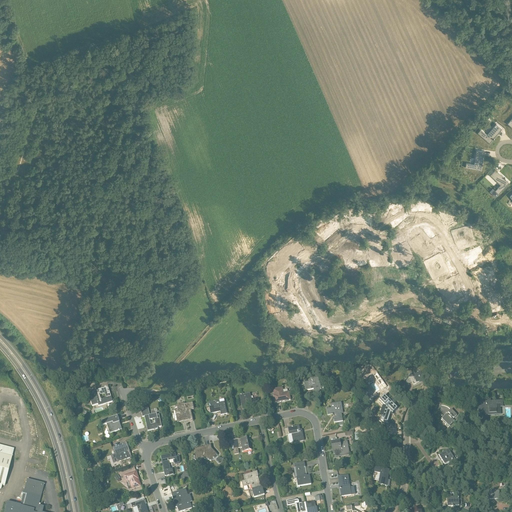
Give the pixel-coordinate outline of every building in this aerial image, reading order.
[(493,139),(494,140),(494,139),(494,138),(497,134),(501,129),(502,129),(496,124),(493,128),(493,129),(488,135),(487,135),(481,129),(478,133),(490,143),(493,139)] [(474,164),(466,163),(465,168),(481,170),(482,165),(483,165),(483,164),(482,164),(483,158),(484,152),(477,150),(476,156),(474,164)] [(501,184),(501,185),(495,191),(498,194),(509,183),(505,179),(506,178),(505,178),(504,178),(501,174),(496,170),(495,170),(490,175),(494,179),(495,178),(501,184)] [(425,204),(412,205),(413,212),(430,211),(430,197),(425,197),(425,204)] [(407,214),(398,203),(394,207),(397,213),(396,214),(396,213),(389,219),(394,226),(402,221),(400,218),(401,217),(402,218),(407,214)] [(446,208),(439,211),(447,227),(461,220),(458,216),(452,219),(446,208)] [(359,213),(351,212),(351,223),(371,223),(371,217),(358,217),(359,213)] [(340,227),(333,219),(328,224),(330,226),(320,234),(324,239),(340,227)] [(468,228),(455,231),(457,238),(458,237),(458,239),(455,240),(458,249),(467,246),(464,236),(470,234),(468,228)] [(433,248),(422,234),(411,242),(413,246),(420,241),(427,252),(433,248)] [(286,250),(280,255),(287,263),(302,249),(298,244),(288,253),(286,250)] [(404,245),(391,251),(393,257),(400,254),(400,256),(403,264),(412,261),(408,253),(405,254),(404,252),(406,251),(404,245)] [(384,248),(370,249),(371,255),(377,255),(377,257),(377,266),(387,265),(386,256),(383,256),(383,255),(384,255),(384,248)] [(479,248),(471,252),(472,255),(471,255),(470,254),(464,257),(470,270),(476,267),(473,261),(474,260),(475,260),(483,256),(479,248)] [(352,251),(343,254),(346,263),(355,260),(355,259),(356,259),(358,265),(365,263),(360,250),(354,252),(354,253),(353,254),(352,251)] [(438,257),(425,263),(428,268),(434,265),(435,267),(439,275),(447,271),(443,263),(440,264),(439,263),(440,263),(438,257)] [(285,269),(270,265),(269,270),(277,272),(274,284),(281,286),(285,269)] [(494,274),(491,268),(478,273),(480,279),(482,278),(483,280),(479,281),(482,289),(491,286),(488,277),(487,277),(494,274)] [(453,281),(446,284),(452,296),(445,299),(447,303),(460,297),(453,281)] [(417,288),(406,288),(406,297),(415,297),(415,294),(417,294),(417,296),(423,296),(423,282),(417,282),(417,288)] [(382,283),(373,286),(376,295),(380,294),(380,295),(378,296),(380,302),(394,297),(392,291),(385,294),(385,292),(382,283)] [(329,293),(325,287),(312,294),(320,308),(330,302),(326,295),(329,293)] [(283,292),(269,293),(270,300),(277,299),(277,301),(278,310),(287,309),(286,300),(282,300),(282,298),(284,298),(283,292)] [(495,293),(488,295),(492,312),(506,309),(505,304),(498,306),(495,293)] [(365,297),(360,301),(364,306),(362,307),(354,312),(359,320),(367,314),(365,312),(367,311),(368,312),(373,309),(365,297)] [(335,306),(335,307),(335,313),(324,314),(327,324),(342,323),(342,319),(348,319),(343,306),(335,306)] [(291,328),(283,329),(285,334),(299,330),(295,313),(288,315),(291,328)] [(399,318),(385,320),(386,327),(392,327),(394,343),(402,342),(399,318)] [(412,325),(407,325),(409,344),(415,343),(414,324),(416,324),(417,340),(420,340),(422,319),(413,319),(413,325),(412,325)] [(436,323),(428,322),(426,341),(431,342),(432,338),(441,339),(442,324),(436,324),(436,323)] [(473,327),(455,327),(455,334),(461,334),(461,339),(473,339),(473,327)] [(501,341),(502,330),(482,328),(481,335),(494,336),(494,340),(501,341)] [(343,342),(339,343),(340,351),(344,351),(343,349),(352,348),(352,352),(358,352),(357,339),(343,341),(343,342)] [(332,343),(310,345),(311,357),(333,355),(332,343)] [(287,351),(281,352),(282,361),(299,360),(297,348),(287,349),(287,351)] [(457,370),(464,370),(463,362),(457,362),(457,357),(449,358),(449,363),(447,363),(447,373),(450,372),(450,375),(453,375),(454,375),(454,374),(457,370)] [(498,361),(498,359),(494,359),(494,369),(504,369),(504,371),(511,370),(511,367),(511,361),(498,361)] [(431,375),(428,369),(421,373),(420,372),(413,376),(417,383),(424,379),(423,379),(431,375)] [(385,387),(375,373),(371,376),(377,382),(375,383),(381,391),(385,387)] [(319,382),(318,379),(312,380),(311,379),(308,381),(309,382),(304,383),(305,391),(315,389),(317,395),(322,394),(322,393),(325,392),(324,386),(321,387),(320,382),(319,382)] [(105,389),(105,388),(98,391),(88,394),(92,407),(98,405),(98,406),(113,402),(111,397),(109,388),(105,389)] [(283,393),(282,388),(273,390),(274,396),(273,396),(275,403),(290,400),(289,392),(283,393)] [(251,401),(250,394),(239,396),(242,411),(260,407),(258,399),(251,401)] [(393,413),(397,409),(383,396),(378,401),(386,408),(385,412),(384,412),(381,421),(387,423),(390,413),(393,413)] [(227,414),(224,399),(208,403),(211,414),(220,412),(221,415),(227,414)] [(484,401),(476,401),(476,406),(478,406),(479,423),(487,423),(486,414),(497,413),(497,406),(500,406),(500,417),(489,417),(489,432),(507,431),(506,401),(484,402),(484,401)] [(343,421),(340,408),(342,408),(341,402),(331,404),(331,408),(326,409),(327,415),(333,414),(333,416),(337,415),(337,417),(333,418),(334,423),(343,421)] [(194,410),(193,403),(185,405),(185,404),(183,404),(177,405),(178,409),(175,410),(178,423),(188,421),(188,422),(193,421),(190,411),(194,410)] [(150,415),(148,408),(141,410),(142,417),(144,417),(147,431),(158,429),(158,428),(162,427),(159,415),(157,415),(157,414),(150,415)] [(451,410),(442,420),(449,426),(455,420),(453,419),(457,415),(451,410)] [(122,429),(117,416),(101,422),(103,426),(106,425),(106,426),(107,425),(110,433),(122,429)] [(300,432),(299,426),(284,429),(286,436),(292,435),(293,443),(304,441),(302,432),(300,432)] [(252,450),(249,437),(240,439),(236,440),(232,441),(232,444),(230,445),(231,450),(234,450),(237,449),(238,449),(238,448),(241,448),(242,452),(252,450)] [(340,443),(340,440),(332,442),(335,459),(339,458),(339,457),(350,455),(347,441),(340,443)] [(127,445),(127,444),(122,445),(117,447),(112,449),(115,459),(113,459),(115,463),(131,458),(131,457),(127,445)] [(211,461),(217,455),(212,449),(211,445),(197,449),(194,459),(198,460),(198,461),(202,463),(203,458),(211,461)] [(445,465),(455,459),(449,449),(439,456),(445,465)] [(6,486),(14,457),(0,452),(0,488),(2,489),(3,485),(6,486)] [(176,457),(175,453),(161,456),(165,476),(174,475),(172,469),(171,469),(169,461),(173,460),(174,462),(175,464),(176,465),(179,464),(180,463),(180,460),(179,456),(176,457)] [(304,476),(303,468),(305,467),(304,462),(294,464),(294,468),(296,478),(297,478),(298,487),(311,484),(310,476),(304,476)] [(386,486),(389,470),(375,468),(374,473),(377,474),(377,476),(376,477),(375,480),(379,481),(378,485),(386,486)] [(263,496),(258,476),(257,471),(252,473),(253,473),(243,476),(244,481),(242,482),(243,487),(251,485),(254,498),(263,496)] [(132,489),(140,486),(138,479),(139,479),(136,472),(124,476),(127,484),(130,483),(132,489)] [(351,495),(348,476),(338,477),(340,489),(342,497),(351,495)] [(41,506),(40,506),(45,485),(28,480),(21,506),(8,503),(5,511),(43,511),(44,508),(41,507),(41,506)] [(185,496),(183,490),(171,494),(176,508),(177,508),(178,511),(179,511),(192,508),(187,495),(185,496)] [(499,500),(499,490),(486,491),(486,496),(488,496),(488,500),(499,500)] [(448,506),(459,506),(458,497),(447,497),(448,506)] [(149,511),(145,499),(131,504),(132,509),(137,507),(138,511),(149,511)] [(306,511),(306,509),(305,503),(299,504),(299,502),(298,501),(297,500),(296,501),(295,500),(287,501),(288,507),(296,505),(296,510),(296,511),(306,511)]
